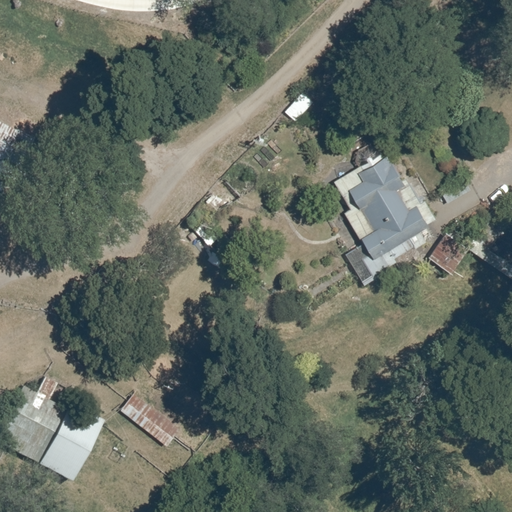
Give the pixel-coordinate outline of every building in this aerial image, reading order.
[(37,135),(0,115),(0,149),(24,161),(30,149),(37,135)] [(359,163),(334,178),(352,207),(347,210),(362,235),(364,233),(375,252),(432,217),(422,200),(414,205),(401,184),(409,179),(388,145),(359,163)] [(210,205),(217,211),(225,203),(230,208),(245,191),(225,174),(218,181),(207,171),(182,199),(201,216),(210,205)] [(449,200),(470,187),(463,176),(442,189),(449,200)] [(107,415),(74,398),(71,403),(53,394),(58,384),(60,381),(46,373),(37,389),(22,380),(0,421),(0,439),(73,478),(107,415)] [(182,425),(135,389),(121,406),(169,442),(182,425)]
